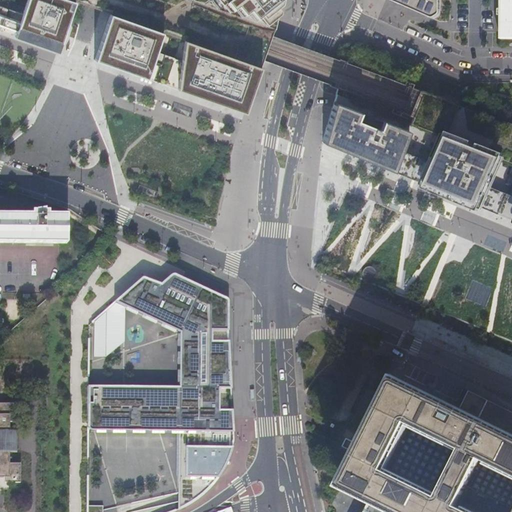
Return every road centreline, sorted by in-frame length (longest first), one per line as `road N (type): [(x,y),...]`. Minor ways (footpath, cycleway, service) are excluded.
road 1 (motorway): [(511,268),(217,146),(0,69)]
road 2 (motorway): [(0,115),(203,185),(511,310)]
road 3 (residential): [(0,174),(271,278)]
road 4 (tertiary): [(271,278),(511,387)]
road 5 (secondary): [(326,0),(302,33),(272,142),(267,214),(274,230)]
road 6 (secondary): [(274,230),(285,213),(333,0)]
road 7 (secondary): [(297,485),(282,333),(269,303)]
road 8 (secondary): [(269,303),(261,334),(269,472)]
road 9 (residential): [(339,0),(355,18),(475,63)]
